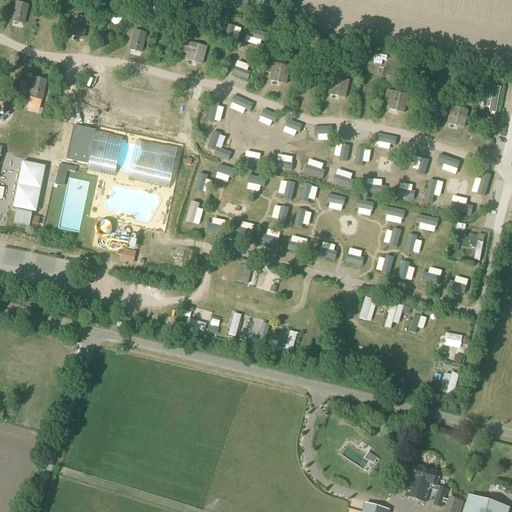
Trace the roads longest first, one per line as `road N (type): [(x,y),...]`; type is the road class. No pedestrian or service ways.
road 1 (unclassified): [(511,434),(94,332)]
road 2 (unclassified): [(31,511),(94,332)]
